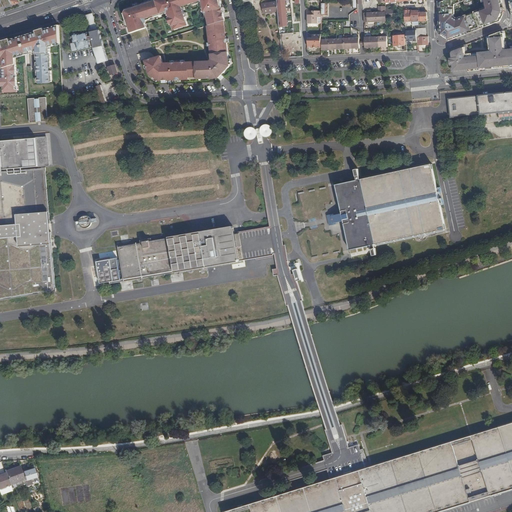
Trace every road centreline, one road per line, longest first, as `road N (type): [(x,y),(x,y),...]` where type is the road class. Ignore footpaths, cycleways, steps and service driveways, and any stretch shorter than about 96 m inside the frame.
road 1 (unclassified): [(102,0),(123,71),(144,95),(249,93)]
road 2 (unclassified): [(249,93),(432,84)]
road 3 (residential): [(0,455),(128,446)]
road 4 (unknown): [(62,13),(65,59),(89,58),(93,65),(89,79),(65,87)]
